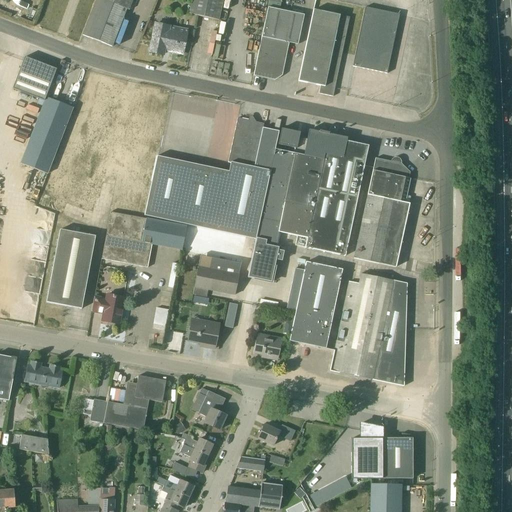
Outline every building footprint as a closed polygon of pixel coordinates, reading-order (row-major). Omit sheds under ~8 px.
[(95,0),(82,36),(112,47),(126,9),(129,10),(132,0),(95,0)] [(223,0),(192,0),(189,14),(219,20),(223,0)] [(297,45),(300,35),(304,16),(280,11),(281,0),(268,0),(267,8),(253,76),(275,80),(282,76),(289,43),(297,45)] [(399,15),(389,13),(365,7),(352,67),(387,74),(399,15)] [(333,97),(349,18),(313,10),(298,81),(320,86),(318,94),(333,97)] [(182,54),(188,30),(169,26),(155,23),(149,52),(163,55),(164,50),(182,54)] [(44,101),(56,70),(25,57),(13,89),(44,101)] [(47,173),(42,191),(94,208),(103,180),(93,177),(121,92),(97,84),(66,179),(47,173)] [(46,174),(47,174),(72,108),(46,98),(20,164),(46,174)] [(144,216),(190,226),(255,240),(275,150),(281,120),(276,119),(273,131),(263,128),(264,124),(255,122),(254,119),(251,121),(237,118),(228,163),(230,163),(228,172),(156,156),(144,216)] [(290,153),(275,150),(255,240),(249,269),(247,277),(271,282),(278,248),(281,249),(283,239),(277,238),(282,213),(294,216),(290,235),(297,236),(295,246),(304,248),(345,257),(368,146),(346,141),(347,138),(328,135),(326,135),(327,134),(320,133),(320,134),(318,133),(318,132),(309,130),(307,140),(299,138),(300,133),(281,129),(278,145),(291,148),(290,153)] [(405,203),(410,179),(408,179),(410,172),(401,164),(401,162),(400,159),(398,158),(396,157),(393,158),(392,160),(391,162),(375,158),(372,171),(367,196),(366,197),(353,258),(395,268),(409,204),(405,203)] [(182,250),(186,226),(146,218),(145,219),(110,212),(101,259),(147,268),(152,245),(182,250)] [(46,302),(81,309),(95,237),(60,230),(46,302)] [(207,291),(234,296),(240,267),(199,258),(192,295),(206,298),(207,291)] [(297,304),(289,341),(299,343),(325,349),(341,270),(305,263),(300,287),(295,286),(292,303),(297,304)] [(406,284),(400,283),(360,274),(358,284),(348,282),(333,351),(334,351),(330,371),(403,386),(406,284)] [(124,298),(114,296),(105,295),(105,298),(94,296),(91,312),(103,314),(101,321),(119,325),(122,310),(123,310),(124,303),(123,303),(124,298)] [(155,308),(153,329),(166,330),(168,309),(155,308)] [(214,349),(219,324),(192,318),(187,341),(205,344),(204,347),(214,349)] [(278,356),(280,346),(281,338),(259,334),(254,344),(253,354),(261,356),(261,358),(269,360),(270,353),(278,354),(278,356)] [(0,399),(8,401),(15,368),(16,358),(10,357),(10,358),(0,355),(0,399)] [(49,369),(45,368),(40,368),(41,364),(31,362),(30,366),(27,365),(24,383),(58,390),(62,372),(59,371),(60,367),(50,365),(49,369)] [(116,426),(129,428),(143,431),(148,400),(161,403),(165,381),(138,376),(135,388),(126,387),(122,405),(107,402),(103,424),(116,426)] [(123,401),(124,390),(110,389),(110,400),(123,401)] [(217,404),(222,406),(225,399),(208,392),(198,414),(205,417),(203,423),(219,430),(226,416),(214,411),(217,404)] [(93,400),(89,421),(103,424),(107,402),(93,400)] [(177,435),(185,430),(180,423),(173,428),(177,435)] [(351,478),(381,479),(381,438),(381,426),(361,423),(361,438),(351,438),(351,478)] [(111,426),(104,425),(103,432),(111,433),(111,426)] [(283,427),(281,433),(264,425),(257,439),(273,446),(278,436),(290,442),(295,431),(281,425),(281,426),(283,427)] [(127,435),(129,428),(116,426),(115,433),(127,435)] [(137,439),(138,431),(131,429),(130,438),(137,439)] [(381,438),(381,479),(412,479),(412,475),(412,449),(415,449),(415,436),(401,433),(401,438),(381,438)] [(47,440),(21,435),(18,450),(48,455),(47,440)] [(192,440),(193,438),(187,435),(185,440),(184,443),(207,455),(212,445),(198,438),(197,442),(192,440)] [(207,455),(184,443),(180,451),(178,456),(188,460),(190,461),(188,466),(202,473),(205,466),(203,465),(207,455)] [(264,460),(241,457),(236,468),(260,472),(260,474),(263,474),(264,460)] [(184,475),(187,469),(175,463),(171,470),(184,475)] [(193,487),(184,482),(179,480),(176,485),(166,481),(163,486),(188,497),(193,487)] [(239,505),(239,506),(254,507),(279,510),(282,485),(261,483),(260,491),(227,487),(225,503),(239,505)] [(400,511),(401,485),(391,485),(370,484),(369,511),(400,511)] [(183,508),(188,497),(163,486),(161,491),(162,491),(159,497),(164,500),(165,499),(166,500),(159,511),(176,511),(177,511),(171,508),(173,504),(183,508)] [(135,495),(134,505),(143,505),(144,495),(144,488),(138,487),(137,495),(135,495)] [(105,511),(107,489),(102,489),(102,488),(100,488),(100,489),(98,511),(105,511)] [(105,511),(112,511),(114,489),(109,488),(109,489),(107,489),(105,511)] [(300,499),(305,494),(299,488),(294,493),(300,499)] [(98,511),(100,489),(88,489),(88,506),(78,506),(77,511),(98,511)] [(0,511),(7,511),(7,509),(14,508),(12,490),(0,490),(0,511)] [(77,511),(78,506),(77,506),(77,500),(57,500),(56,511),(77,511)] [(222,511),(253,511),(254,507),(239,506),(239,505),(225,503),(224,503),(222,511)]
